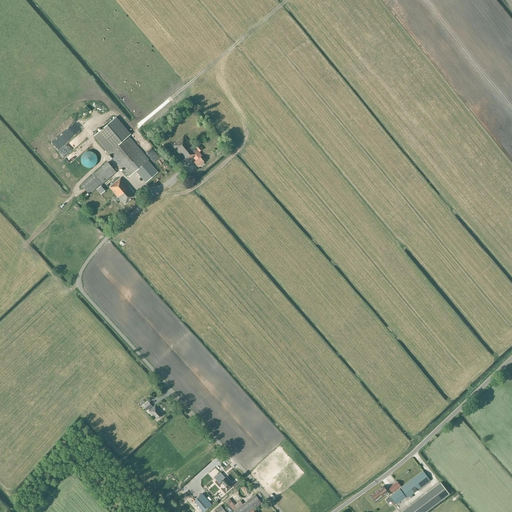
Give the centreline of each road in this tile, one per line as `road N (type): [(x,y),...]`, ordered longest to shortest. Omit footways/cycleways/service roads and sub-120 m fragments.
road 1 (unclassified): [(279,511),(79,288),(79,274),(101,243),(180,169)]
road 2 (unclassified): [(334,511),(414,452),(511,357)]
